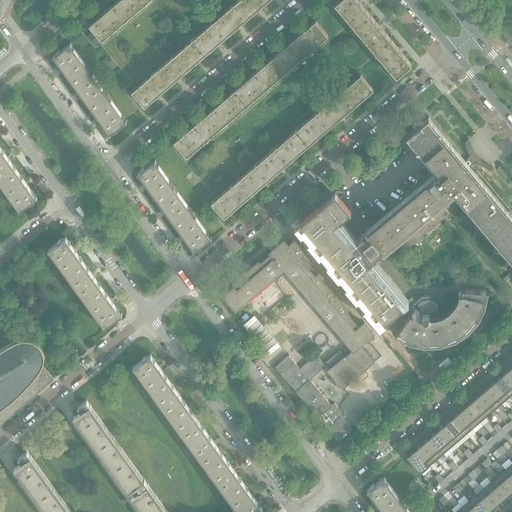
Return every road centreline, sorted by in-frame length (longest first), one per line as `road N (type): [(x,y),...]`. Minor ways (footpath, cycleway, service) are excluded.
road 1 (residential): [(453,53),(188,282)]
road 2 (residential): [(302,0),(105,167)]
road 3 (residential): [(337,486),(188,282)]
road 4 (residential): [(147,313),(291,511)]
road 5 (residential): [(337,486),(511,335)]
road 6 (residential): [(0,440),(147,313)]
road 7 (residential): [(105,167),(23,50)]
road 8 (residential): [(188,282),(105,167)]
road 9 (residential): [(64,205),(147,313)]
